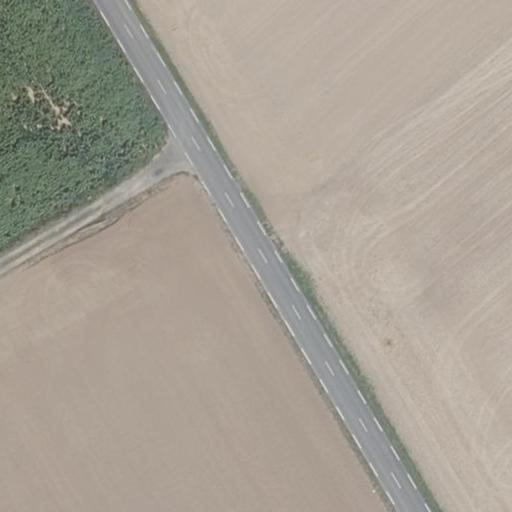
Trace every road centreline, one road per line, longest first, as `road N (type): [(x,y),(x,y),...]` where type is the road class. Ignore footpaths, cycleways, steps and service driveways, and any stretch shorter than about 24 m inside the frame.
road 1 (secondary): [(110,0),(414,511)]
road 2 (track): [(0,268),(196,144)]
